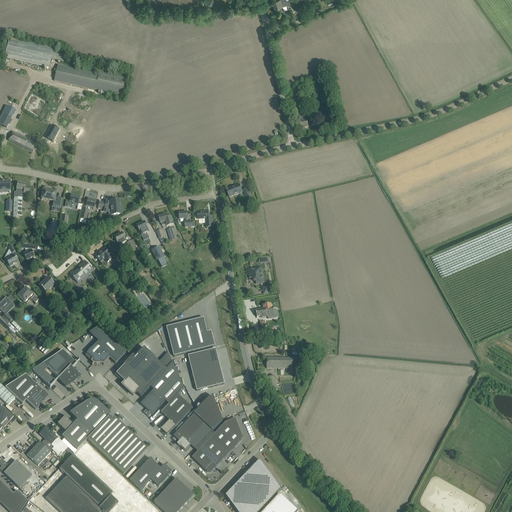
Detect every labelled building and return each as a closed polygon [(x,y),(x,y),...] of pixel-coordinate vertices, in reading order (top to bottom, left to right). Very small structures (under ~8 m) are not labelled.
[(144,0),(145,8),(145,9),(199,9),(199,0),(144,0)] [(292,3),(291,0),(277,0),(273,1),(275,9),(283,7),(282,4),(287,2),(287,4),(292,3)] [(49,69),(51,58),(64,61),(66,52),(9,39),(4,59),(49,69)] [(98,75),(58,65),(54,81),(121,97),(125,78),(99,72),(98,75)] [(304,104),(296,106),(297,113),(301,113),(303,121),(299,122),(301,129),(308,127),(307,121),(308,120),(306,111),(305,111),(304,104)] [(6,106),(0,118),(0,125),(6,128),(15,111),(6,106)] [(49,125),(43,137),(51,141),(57,128),(49,125)] [(33,138),(31,141),(13,132),(9,141),(33,152),(38,141),(33,138)] [(0,191),(9,191),(9,193),(9,191),(10,191),(10,181),(4,181),(2,182),(2,181),(2,182),(0,181),(0,191)] [(14,193),(13,216),(21,217),(22,198),(19,198),(20,194),(25,195),(25,194),(29,195),(30,188),(25,187),(25,185),(18,183),(16,193),(14,193)] [(242,193),(241,190),(239,185),(232,188),(232,187),(226,189),(229,198),(242,193)] [(42,195),(41,200),(51,202),(50,208),(51,208),(51,211),(59,213),(59,209),(61,210),(62,204),(63,199),(55,198),(56,193),(43,190),(42,195)] [(72,208),(72,205),(78,206),(80,197),(79,197),(79,196),(77,196),(76,197),(71,196),(70,202),(66,201),(65,207),(72,208)] [(94,208),(96,201),(88,199),(87,202),(85,201),(81,217),(80,219),(87,221),(89,215),(87,215),(88,211),(88,210),(87,210),(88,207),(94,208)] [(101,209),(100,213),(106,214),(107,211),(108,211),(108,215),(111,215),(119,214),(118,207),(120,206),(119,201),(110,202),(110,203),(108,204),(109,202),(103,201),(103,203),(101,209)] [(198,221),(198,220),(206,220),(206,228),(208,228),(213,228),(212,217),(209,217),(209,212),(198,213),(194,213),(195,221),(196,227),(200,227),(199,223),(198,221)] [(179,214),(180,219),(180,220),(185,219),(185,222),(185,228),(195,227),(194,221),(188,222),(187,213),(179,214)] [(174,225),(171,217),(167,218),(166,215),(158,217),(160,224),(161,223),(162,226),(166,225),(167,227),(174,225)] [(144,222),(136,226),(141,236),(142,238),(148,236),(146,233),(149,232),(144,222)] [(167,230),(171,241),(176,240),(172,229),(172,228),(167,230)] [(164,238),(161,231),(157,232),(159,240),(160,240),(161,242),(165,241),(164,238)] [(122,233),(114,237),(117,243),(119,247),(122,245),(122,244),(126,242),(124,239),(125,239),(122,233)] [(127,243),(132,253),(136,251),(130,241),(127,243)] [(11,244),(6,244),(8,248),(9,249),(12,254),(16,252),(12,246),(11,244)] [(34,258),(31,250),(31,251),(31,249),(36,250),(36,246),(22,245),(21,249),(25,249),(26,253),(23,254),(26,262),(34,258)] [(210,251),(206,253),(209,258),(212,256),(215,262),(218,261),(216,257),(219,255),(215,245),(209,248),(210,251)] [(159,247),(151,251),(157,261),(164,257),(159,247)] [(6,255),(4,258),(6,261),(10,267),(17,263),(13,255),(12,255),(12,254),(9,249),(6,255)] [(104,249),(96,256),(100,262),(104,259),(107,263),(111,260),(120,271),(125,267),(115,256),(114,256),(113,254),(110,257),(109,255),(104,249)] [(198,250),(191,253),(196,264),(203,261),(198,250)] [(136,252),(131,255),(136,266),(142,263),(136,252)] [(75,273),(74,272),(70,275),(78,284),(82,280),(80,279),(85,275),(87,277),(93,271),(84,262),(81,265),(82,266),(75,273)] [(217,268),(206,275),(210,281),(221,273),(217,268)] [(262,268),(253,270),(249,271),(250,279),(253,278),(254,282),(256,282),(256,284),(264,283),(262,268)] [(100,272),(98,275),(106,283),(108,281),(100,272)] [(47,278),(39,286),(41,288),(41,289),(44,292),(45,292),(46,294),(50,290),(51,288),(53,290),(59,285),(55,282),(50,276),(48,278),(47,278)] [(26,288),(17,296),(21,300),(24,303),(25,303),(29,298),(31,299),(35,303),(38,300),(34,296),(29,291),(26,288)] [(0,309),(3,313),(6,310),(5,310),(11,303),(14,300),(10,296),(7,299),(6,297),(3,300),(2,298),(0,300),(0,309)] [(41,303),(49,312),(52,309),(44,300),(41,303)] [(256,311),(257,318),(257,317),(261,317),(262,318),(268,317),(268,318),(267,316),(274,315),(273,309),(272,309),(271,304),(263,306),(264,310),(256,311)] [(63,307),(59,311),(65,317),(69,313),(63,307)] [(26,313),(23,317),(24,321),(30,322),(32,320),(30,314),(26,313)] [(13,320),(6,314),(2,318),(1,317),(0,317),(8,325),(13,320)] [(9,325),(8,325),(0,317),(0,321),(14,335),(16,333),(9,325)] [(215,347),(211,332),(208,333),(204,319),(167,328),(174,357),(215,347)] [(102,364),(103,365),(109,358),(115,364),(126,354),(98,327),(89,333),(98,342),(87,354),(93,360),(91,362),(93,364),(102,364)] [(0,344),(7,350),(11,346),(4,340),(0,344)] [(179,376),(173,363),(167,370),(144,348),(135,357),(132,355),(124,365),(123,365),(124,366),(118,372),(118,377),(124,383),(122,386),(133,396),(135,393),(141,398),(141,397),(150,387),(154,391),(152,393),(158,399),(179,376)] [(216,350),(188,357),(197,392),(225,385),(216,350)] [(43,364),(32,371),(50,388),(55,383),(46,374),(45,376),(43,374),(44,372),(48,368),(59,379),(57,380),(65,388),(66,388),(65,387),(69,384),(70,384),(72,382),(73,382),(79,376),(81,377),(72,369),(77,364),(76,364),(62,351),(43,364)] [(267,369),(272,369),(294,370),(294,360),(267,358),(267,369)] [(6,389),(23,405),(26,401),(36,411),(49,397),(26,376),(6,389)] [(176,427),(193,409),(178,395),(185,388),(179,376),(158,399),(163,404),(165,402),(169,405),(161,413),(170,421),(161,430),(167,436),(176,427)] [(276,377),(269,377),(270,385),(277,384),(276,377)] [(0,385),(0,398),(8,406),(15,399),(0,385)] [(152,416),(163,404),(158,399),(152,393),(141,405),(146,410),(144,413),(144,412),(143,413),(149,418),(149,417),(151,415),(152,416)] [(198,411),(174,437),(179,442),(177,445),(180,448),(181,447),(186,451),(191,446),(196,451),(211,434),(213,432),(223,421),(214,398),(209,400),(198,411)] [(75,419),(77,421),(92,435),(109,417),(111,415),(97,402),(96,402),(96,401),(95,402),(90,401),(89,401),(88,402),(73,411),(78,416),(75,419)] [(0,430),(2,429),(3,429),(13,418),(0,405),(0,430)] [(77,451),(87,440),(124,475),(147,449),(114,418),(112,420),(109,417),(92,435),(77,421),(73,425),(64,417),(57,425),(66,433),(62,437),(77,451)] [(215,434),(213,432),(211,434),(230,453),(243,439),(235,419),(226,423),(215,434)] [(71,457),(74,454),(46,427),(39,434),(54,448),(52,450),(60,458),(65,451),(71,457)] [(207,473),(212,473),(230,453),(211,434),(196,451),(198,453),(192,459),(207,473)] [(244,445),(247,448),(250,445),(246,439),(240,444),(242,447),(244,445)] [(27,456),(38,466),(51,453),(40,442),(27,456)] [(66,477),(45,499),(59,511),(109,511),(118,503),(110,496),(112,493),(73,456),(59,470),(66,477)] [(151,480),(161,469),(150,459),(129,481),(141,491),(151,480)] [(16,461),(4,474),(20,489),(32,476),(16,461)] [(260,461),(226,497),(237,511),(260,511),(281,490),(282,490),(260,461)] [(165,465),(161,469),(151,480),(158,487),(172,472),(165,465)] [(163,511),(178,511),(194,496),(176,479),(154,503),(163,511)] [(0,503),(9,511),(20,511),(27,501),(17,491),(14,495),(0,481),(0,503)] [(297,511),(280,496),(265,511),(297,511)]
